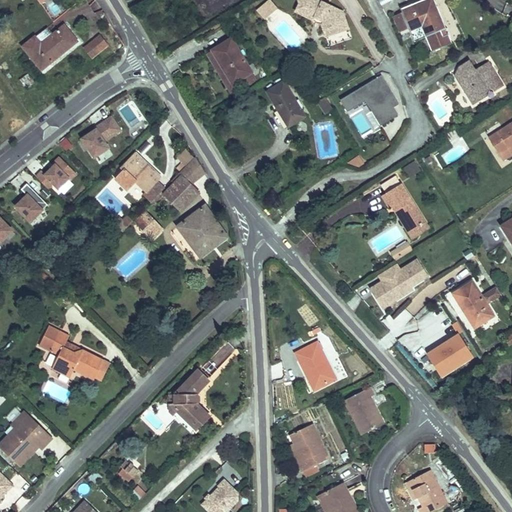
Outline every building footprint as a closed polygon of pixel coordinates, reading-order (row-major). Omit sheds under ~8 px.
[(269,0),(257,10),(265,19),(278,8),(270,0),(269,0)] [(344,15),(343,12),(318,0),(298,0),(299,3),(296,11),(314,20),(315,17),(323,21),(321,24),(325,33),(333,30),(334,34),(344,31),(341,22),(344,15)] [(427,36),(433,51),(451,43),(447,34),(442,36),(440,31),(445,29),(437,11),(435,12),(429,0),(426,0),(401,10),(402,13),(409,28),(414,41),(427,36)] [(429,0),(435,12),(437,11),(432,0),(429,0)] [(400,31),(409,28),(402,13),(394,17),(400,31)] [(23,46),(42,69),(77,41),(64,26),(53,35),(41,45),(35,37),(23,46)] [(41,45),(53,35),(47,27),(35,37),(41,45)] [(84,48),(92,58),(108,45),(100,35),(84,48)] [(212,50),(233,84),(252,72),(248,66),(231,38),(212,50)] [(207,53),(231,92),(255,77),(252,72),(233,84),(212,50),(207,53)] [(456,75),(474,104),(488,96),(486,92),(492,88),(494,91),(503,86),(488,62),(479,67),(484,74),(480,76),(476,69),(470,59),(460,65),(463,70),(456,75)] [(248,66),(252,72),(256,69),(253,63),(248,66)] [(395,97),(381,75),(340,100),(348,112),(366,101),(372,111),(379,107),(383,113),(376,117),(381,125),(398,115),(394,107),(390,101),(395,97)] [(267,92),(289,127),(305,116),(284,82),(267,92)] [(318,102),(326,114),(333,109),(326,97),(318,102)] [(390,101),(394,107),(399,104),(395,97),(390,101)] [(372,111),(376,117),(383,113),(379,107),(372,111)] [(82,139),(95,157),(109,148),(104,141),(120,130),(111,117),(95,128),(96,130),(82,139)] [(511,123),(489,138),(503,161),(511,154),(511,149),(510,147),(511,146),(511,123)] [(59,142),(64,151),(72,147),(67,138),(59,142)] [(138,150),(144,155),(152,146),(147,141),(138,150)] [(177,169),(180,172),(194,158),(186,149),(177,158),(183,164),(177,169)] [(144,194),(152,201),(164,188),(157,181),(161,176),(150,165),(148,167),(140,160),(142,158),(136,153),(123,167),(125,169),(117,178),(122,183),(121,184),(127,190),(135,182),(146,192),(144,194)] [(348,162),(359,167),(364,163),(359,155),(348,162)] [(181,176),(191,185),(206,173),(196,156),(194,158),(180,172),(171,181),(174,183),(181,176)] [(42,171),(37,177),(48,188),(53,183),(59,189),(68,179),(70,180),(76,174),(60,157),(53,164),(55,165),(46,175),(42,171)] [(140,160),(148,167),(150,165),(142,158),(140,160)] [(404,168),(409,176),(420,169),(415,161),(404,168)] [(409,176),(411,178),(421,171),(420,169),(409,176)] [(163,195),(181,212),(199,193),(191,185),(181,176),(174,183),(163,195)] [(425,222),(396,177),(383,185),(387,192),(382,195),(390,207),(392,205),(396,203),(413,230),(425,222)] [(16,206),(31,221),(48,205),(27,184),(21,189),(27,195),(16,206)] [(413,238),(429,229),(425,222),(413,230),(396,203),(392,205),(413,238)] [(177,226),(201,257),(228,237),(206,205),(177,226)] [(135,221),(153,239),(162,229),(145,211),(135,221)] [(118,227),(123,232),(133,221),(128,216),(123,221),(118,227)] [(0,242),(12,231),(0,218),(0,242)] [(114,223),(118,227),(123,221),(119,218),(114,223)] [(511,219),(502,226),(511,241),(511,219)] [(397,250),(401,257),(411,250),(407,244),(397,250)] [(392,253),(396,259),(401,257),(397,250),(392,253)] [(60,258),(69,267),(72,264),(62,255),(60,258)] [(54,264),(64,273),(69,267),(60,258),(54,264)] [(394,293),(398,299),(413,290),(411,287),(428,276),(417,259),(400,270),(396,263),(378,274),(382,281),(370,288),(379,302),(394,293)] [(51,267),(61,276),(64,273),(54,264),(51,267)] [(64,273),(68,276),(73,271),(69,267),(64,273)] [(453,294),(475,328),(494,315),(486,304),(482,297),(472,282),(453,294)] [(482,297),(486,304),(501,294),(497,288),(482,297)] [(379,302),(383,308),(398,299),(394,293),(379,302)] [(74,370),(94,380),(95,378),(104,360),(82,349),(75,352),(64,346),(70,335),(60,330),(50,351),(59,355),(52,369),(70,378),(74,370)] [(475,358),(459,333),(426,354),(442,379),(475,358)] [(64,346),(75,352),(82,349),(67,341),(64,346)] [(318,342),(296,353),(308,377),(312,374),(319,388),(336,379),(318,342)] [(51,367),(57,357),(51,353),(44,363),(51,367)] [(95,378),(102,381),(111,363),(104,360),(95,378)] [(199,370),(208,380),(210,378),(201,368),(199,370)] [(169,411),(192,434),(210,416),(197,403),(199,401),(199,396),(196,393),(209,380),(198,370),(175,394),(169,394),(169,411)] [(312,374),(308,377),(314,390),(319,388),(312,374)] [(344,400),(362,434),(384,423),(370,397),(374,395),(370,387),(344,400)] [(0,444),(0,445),(20,465),(34,451),(32,448),(36,444),(38,447),(41,449),(52,438),(24,412),(12,425),(15,428),(9,435),(0,444)] [(290,435),(294,443),(303,461),(299,463),(303,471),(329,458),(312,424),(290,435)] [(5,432),(9,435),(15,428),(12,425),(5,432)] [(303,461),(294,443),(290,445),(299,463),(303,461)] [(119,473),(129,481),(138,470),(134,467),(125,460),(121,466),(123,468),(119,473)] [(316,464),(303,471),(306,476),(319,470),(316,464)] [(91,475),(99,482),(103,477),(95,470),(91,475)] [(430,470),(409,481),(417,498),(419,497),(423,506),(419,509),(420,511),(430,511),(447,504),(430,470)] [(0,498),(12,485),(0,473),(0,498)] [(86,479),(94,487),(99,482),(91,475),(86,479)] [(202,504),(209,511),(226,511),(238,501),(238,493),(224,480),(219,485),(220,487),(202,504)] [(417,498),(409,481),(405,482),(414,500),(417,498)] [(332,511),(357,511),(349,496),(347,497),(345,494),(348,492),(343,483),(321,494),(330,511),(331,511),(332,511)] [(132,492),(140,500),(146,493),(139,486),(132,492)] [(330,511),(321,494),(318,495),(326,511),(330,511)] [(74,511),(96,511),(85,501),(74,511)]
